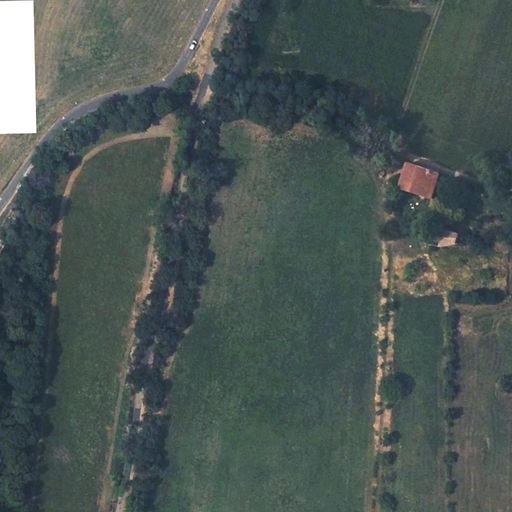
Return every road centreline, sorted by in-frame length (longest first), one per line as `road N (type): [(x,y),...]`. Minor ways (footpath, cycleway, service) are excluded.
road 1 (residential): [(118,511),(184,156),(233,0)]
road 2 (track): [(199,91),(304,103),(428,165),(511,187)]
road 3 (unclassified): [(0,207),(67,125),(103,100),(177,73),(215,0)]
road 4 (track): [(395,149),(440,0)]
